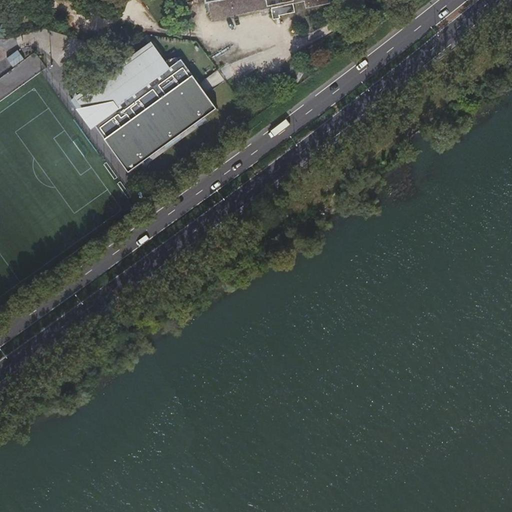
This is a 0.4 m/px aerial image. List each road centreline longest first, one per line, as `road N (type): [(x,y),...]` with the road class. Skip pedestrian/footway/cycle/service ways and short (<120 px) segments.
road 1 (primary): [(0,373),(493,0)]
road 2 (primary): [(454,0),(0,336)]
road 3 (unknown): [(367,0),(334,31),(217,79)]
